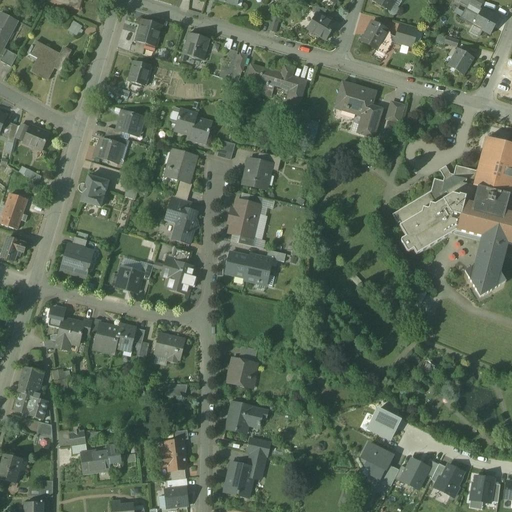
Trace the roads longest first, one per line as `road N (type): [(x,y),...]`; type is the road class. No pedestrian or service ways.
road 1 (residential): [(125,0),(338,64)]
road 2 (residential): [(203,511),(206,324)]
road 3 (residential): [(33,288),(206,324)]
road 4 (residential): [(33,288),(78,129)]
road 5 (residential): [(338,64),(481,105)]
road 6 (residential): [(206,324),(214,177)]
road 7 (residential): [(117,0),(78,129)]
